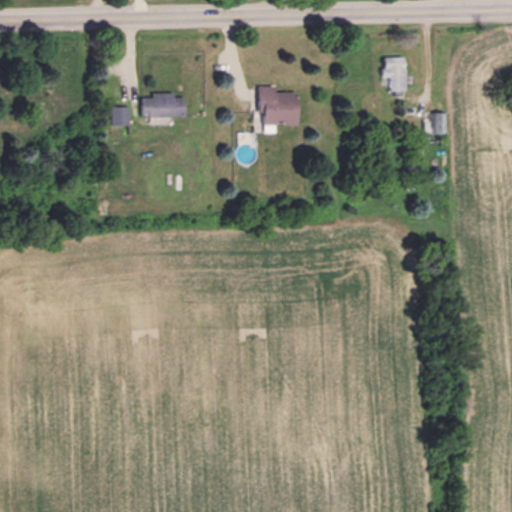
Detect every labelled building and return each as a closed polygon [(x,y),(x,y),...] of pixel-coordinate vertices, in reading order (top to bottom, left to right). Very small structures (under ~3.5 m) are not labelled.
[(381,57),(401,57),(401,90),(385,90),(386,76),(377,76),(378,70),(381,70),(381,57)] [(254,87),(268,87),(269,95),(291,95),(292,122),(269,123),(269,133),(258,133),(258,124),(249,124),(249,100),(255,100),(254,87)] [(137,97),(148,97),(148,93),(169,93),(169,98),(181,98),(181,117),(137,116),(137,97)] [(125,106),(106,106),(107,125),(125,124),(125,106)] [(428,113),(444,113),(444,133),(428,133),(428,113)] [(146,118),(146,127),(169,127),(169,118),(146,118)] [(391,159),(395,159),(397,148),(380,144),(378,152),(376,151),(373,170),(389,173),(391,159)] [(91,174),(99,174),(99,182),(91,181),(91,174)]
